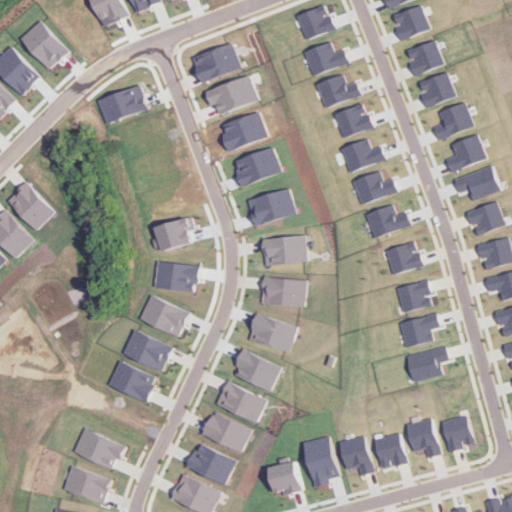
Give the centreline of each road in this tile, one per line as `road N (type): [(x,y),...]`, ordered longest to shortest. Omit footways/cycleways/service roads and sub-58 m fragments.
road 1 (residential): [(136,511),(226,312),(234,267),(228,220),(155,40)]
road 2 (residential): [(357,0),(449,239),(510,466)]
road 3 (residential): [(0,161),(116,58),(257,0)]
road 4 (residential): [(511,465),(335,511)]
